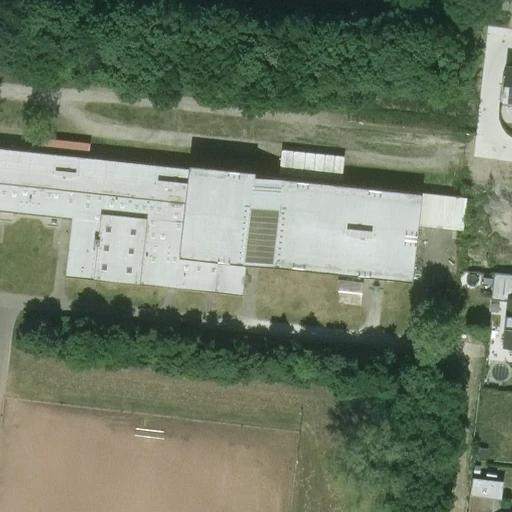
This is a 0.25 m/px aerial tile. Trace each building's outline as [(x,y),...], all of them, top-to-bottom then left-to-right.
[(254,172),(188,165),(188,169),(0,148),(0,211),(70,220),(64,277),(242,296),(246,265),(412,282),(418,226),(421,196),(421,194),(254,176),(254,172)] [(464,200),(421,196),(418,226),(460,230),(464,200)] [(492,299),(508,301),(508,299),(511,298),(511,275),(494,274),(492,299)] [(363,283),(337,281),(336,292),(338,292),(361,295),(363,283)] [(361,295),(338,292),(336,304),(360,307),(361,295)] [(511,298),(508,299),(508,301),(503,346),(511,346),(511,298)] [(472,476),(470,493),(500,497),(502,480),(472,476)] [(491,511),(493,499),(470,496),(467,511),(491,511)]
